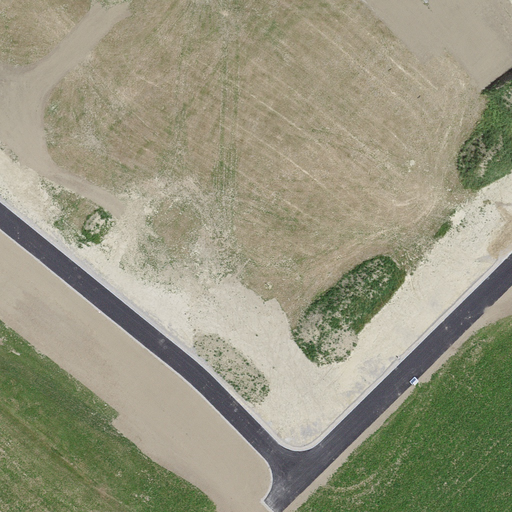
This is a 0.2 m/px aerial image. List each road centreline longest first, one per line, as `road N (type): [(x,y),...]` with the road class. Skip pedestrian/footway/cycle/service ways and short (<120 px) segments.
road 1 (residential): [(0,214),(217,392),(300,479)]
road 2 (residential): [(511,270),(300,479)]
